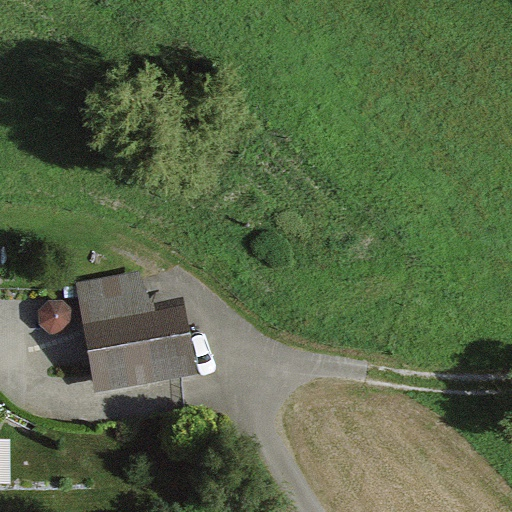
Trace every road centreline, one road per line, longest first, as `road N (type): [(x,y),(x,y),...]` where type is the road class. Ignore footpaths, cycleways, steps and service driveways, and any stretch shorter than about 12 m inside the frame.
road 1 (unclassified): [(313,511),(192,306),(136,266)]
road 2 (track): [(242,390),(340,376),(511,382)]
